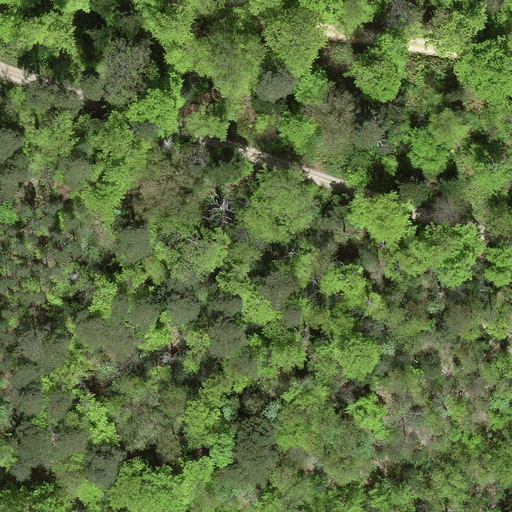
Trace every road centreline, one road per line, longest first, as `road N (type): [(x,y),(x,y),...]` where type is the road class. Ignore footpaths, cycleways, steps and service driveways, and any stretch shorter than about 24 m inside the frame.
road 1 (track): [(511,239),(288,170),(0,57)]
road 2 (track): [(174,0),(511,56)]
road 3 (track): [(288,170),(160,197),(0,198)]
road 4 (track): [(249,511),(322,495),(511,410)]
road 5 (track): [(0,471),(222,511)]
